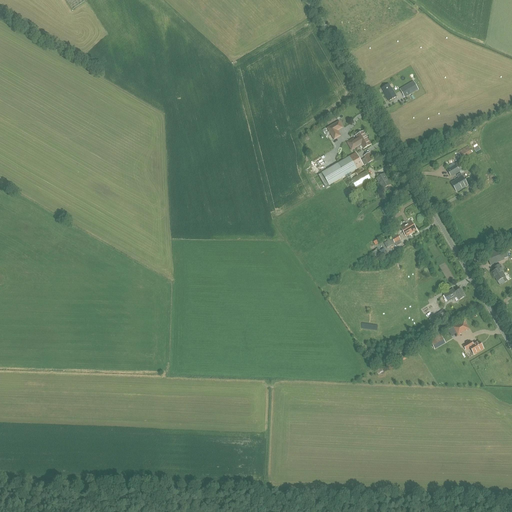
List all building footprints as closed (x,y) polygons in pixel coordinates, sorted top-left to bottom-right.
[(414,81),(400,89),(405,98),(418,90),(414,81)] [(391,89),(389,84),(382,88),(385,94),(385,93),(386,95),(385,96),(389,101),(397,97),(392,88),(391,89)] [(327,128),(334,140),(341,136),(338,131),(343,128),(339,121),(327,128)] [(363,132),(361,133),(359,131),(355,134),(358,139),(353,142),(354,144),(349,146),(351,150),(356,147),(356,148),(361,145),(364,149),(371,145),(363,132)] [(472,153),(468,146),(458,152),(462,158),(472,153)] [(363,165),(356,153),(322,173),(329,185),(363,165)] [(361,160),(364,165),(374,160),(370,153),(364,156),(366,158),(361,160)] [(465,165),(462,160),(455,164),(456,165),(447,170),(451,177),(460,172),(458,169),(465,165)] [(355,189),(371,179),(367,171),(351,181),(355,189)] [(459,178),(451,183),(457,192),(468,186),(461,173),(457,175),(459,178)] [(388,191),(386,188),(391,185),(384,174),(377,178),(383,189),(382,189),(384,193),(388,191)] [(400,232),(402,231),(406,237),(417,230),(411,221),(398,229),(400,232)] [(384,243),(387,248),(395,243),(396,246),(402,243),(400,241),(401,240),(398,235),(384,243)] [(504,259),(500,250),(487,256),(490,265),(504,259)] [(502,271),(503,271),(500,265),(493,268),(495,271),(491,273),(493,276),(494,276),(500,285),(505,282),(503,279),(505,277),(502,271)] [(465,297),(461,289),(454,293),(452,290),(444,295),(448,302),(457,297),(459,301),(465,297)] [(442,311),(429,320),(432,325),(446,316),(442,311)] [(466,330),(469,329),(464,321),(453,327),(458,335),(460,334),(460,333),(466,330)] [(440,335),(430,341),(434,348),(444,342),(440,335)] [(471,342),(464,346),(467,344),(469,348),(470,347),(474,354),(483,349),(479,341),(473,345),(471,342)]
